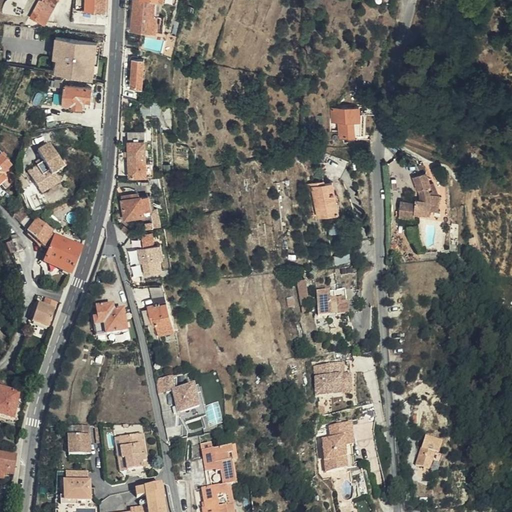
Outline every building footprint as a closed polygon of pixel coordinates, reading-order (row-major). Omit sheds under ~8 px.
[(40,0),(36,9),(42,12),(48,0),(47,0),(40,0)] [(42,12),(38,18),(47,22),(58,0),(47,0),(48,0),(42,12)] [(108,10),(109,0),(80,0),(81,8),(90,9),(108,10)] [(140,0),(137,29),(157,30),(159,0),(140,0)] [(64,57),(62,71),(94,76),(100,39),(58,34),(55,56),(59,56),(64,57)] [(137,86),(147,87),(148,63),(139,62),(137,86)] [(73,105),(84,106),(85,98),(93,99),(94,85),(67,83),(65,101),(74,101),(73,105)] [(85,98),(84,106),(92,107),(93,99),(85,98)] [(368,137),(367,121),(369,121),(373,120),(371,106),(341,108),(342,123),(348,123),(349,139),(361,138),(362,142),(367,140),(367,137),(368,137)] [(147,128),(128,130),(129,138),(148,136),(147,128)] [(131,177),(150,176),(147,138),(129,139),(131,177)] [(53,174),(58,171),(65,166),(50,143),(37,151),(44,161),(28,172),(35,182),(44,176),(50,186),(57,181),(53,174)] [(0,159),(0,180),(9,173),(16,166),(9,159),(13,156),(9,152),(0,159)] [(434,172),(440,170),(437,162),(432,164),(434,172)] [(447,191),(444,182),(440,170),(434,172),(427,174),(435,197),(430,196),(429,201),(413,200),(412,217),(428,218),(428,213),(443,215),(443,210),(444,203),(449,204),(448,196),(448,190),(447,191)] [(64,180),(58,171),(53,174),(57,181),(50,186),(41,191),(42,194),(64,180)] [(6,183),(13,177),(9,173),(0,180),(0,185),(4,182),(6,183)] [(20,181),(17,173),(13,177),(6,183),(12,189),(20,181)] [(41,191),(50,186),(44,176),(35,182),(41,191)] [(346,178),(325,182),(331,214),(352,211),(346,178)] [(144,212),(140,195),(140,194),(122,196),(126,214),(144,212)] [(153,211),(150,194),(140,195),(144,212),(153,211)] [(20,214),(26,219),(27,218),(30,217),(29,206),(20,214)] [(31,225),(41,219),(38,212),(36,213),(29,206),(30,217),(27,218),(31,225)] [(47,262),(74,273),(82,247),(61,239),(63,234),(53,230),(40,220),(30,232),(45,247),(48,248),(52,249),(47,262)] [(342,233),(353,231),(351,220),(346,220),(346,224),(341,225),(342,233)] [(463,241),(463,230),(454,230),(455,240),(463,241)] [(164,252),(161,236),(137,240),(140,256),(144,255),(146,268),(161,266),(159,253),(164,252)] [(16,253),(23,250),(19,240),(12,242),(16,253)] [(318,279),(310,280),(311,304),(320,304),(318,279)] [(167,287),(153,292),(155,298),(149,302),(155,324),(158,324),(160,330),(177,326),(167,287)] [(331,315),(343,314),(343,308),(349,307),(349,313),(361,312),(359,287),(329,291),(331,315)] [(54,325),(63,300),(52,297),(49,304),(44,303),(38,319),(54,325)] [(100,336),(130,330),(127,312),(118,313),(117,305),(95,309),(100,336)] [(336,381),(345,380),(343,369),(336,371),(334,358),(306,363),(308,375),(311,393),(337,389),(336,381)] [(179,389),(177,376),(158,378),(159,391),(179,389)] [(345,380),(336,381),(337,389),(346,388),(345,380)] [(180,413),(200,409),(195,385),(175,390),(180,413)] [(23,395),(2,388),(0,393),(0,412),(17,417),(23,395)] [(323,436),(325,468),(356,466),(353,422),(330,423),(331,436),(323,436)] [(90,427),(78,427),(78,436),(71,436),(72,456),(92,455),(90,427)] [(132,457),(133,469),(152,467),(147,432),(125,435),(128,457),(132,457)] [(125,470),(133,469),(132,457),(128,457),(125,435),(121,435),(125,470)] [(430,467),(443,469),(446,454),(450,455),(452,441),(435,438),(430,467)] [(227,473),(229,486),(232,486),(239,485),(246,484),(242,459),(247,459),(246,445),(219,448),(218,441),(206,443),(210,473),(223,471),(223,473),(227,473)] [(0,467),(18,469),(20,453),(0,450),(0,467)] [(89,471),(65,473),(65,478),(63,478),(64,498),(66,498),(66,501),(90,501),(90,498),(91,498),(90,481),(89,481),(89,471)] [(232,486),(235,511),(241,511),(239,485),(232,486)] [(235,511),(232,486),(229,486),(207,488),(210,507),(205,507),(205,511),(235,511)] [(162,511),(159,489),(143,489),(135,490),(136,498),(145,497),(146,507),(130,509),(130,511),(162,511)]
